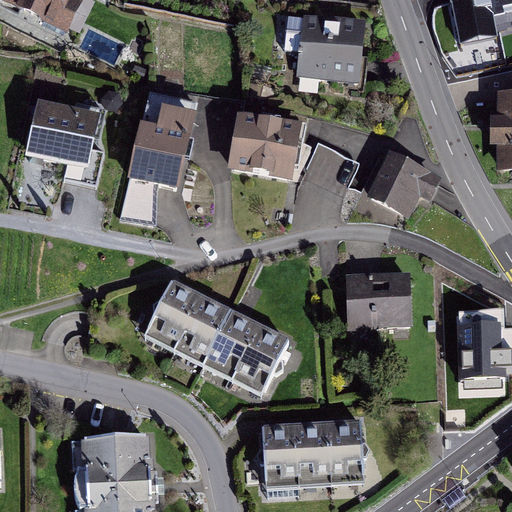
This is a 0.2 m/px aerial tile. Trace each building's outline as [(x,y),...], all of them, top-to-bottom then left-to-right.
[(2,0),(69,31),(83,0),(2,0)] [(502,0),(451,0),(461,40),(509,29),(507,18),(502,0)] [(511,16),(511,0),(502,0),(507,18),(511,16)] [(366,21),(306,15),(300,73),(360,79),(366,21)] [(511,91),(500,91),(501,130),(511,130),(511,91)] [(93,166),(103,106),(40,96),(30,156),(93,166)] [(197,106),(142,97),(122,220),(159,228),(161,179),(185,183),(197,106)] [(307,117),(239,107),(230,169),(298,179),(307,117)] [(511,168),(511,130),(501,130),(502,169),(511,168)] [(447,175),(391,149),(370,195),(412,215),(421,197),(434,203),(447,175)] [(414,270),(347,270),(347,329),(414,329),(414,270)] [(172,273),(140,333),(171,349),(203,289),(172,273)] [(203,289),(171,349),(201,365),(233,305),(203,289)] [(496,303),(452,305),(455,356),(498,354),(496,303)] [(233,305),(201,365),(232,381),(264,321),(233,305)] [(264,321),(232,381),(263,397),(294,337),(264,321)] [(368,487),(363,415),(328,418),(333,489),(368,487)] [(333,489),(328,418),(294,420),(299,491),(333,489)] [(299,491),(294,420),(260,422),(265,494),(299,491)] [(154,511),(153,441),(87,442),(88,511),(154,511)]
